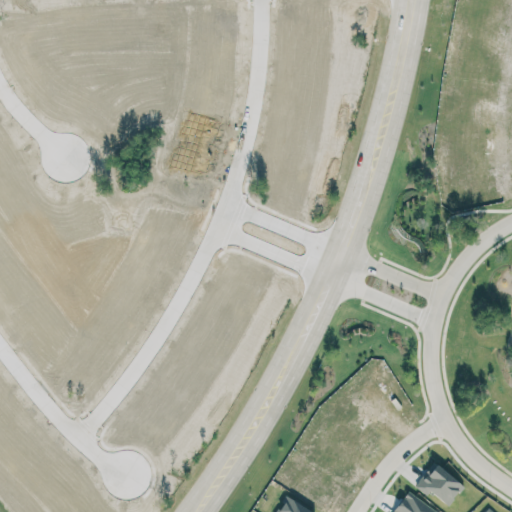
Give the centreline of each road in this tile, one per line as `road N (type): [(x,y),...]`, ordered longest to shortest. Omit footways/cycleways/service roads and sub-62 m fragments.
road 1 (residential): [(83,443),(172,325),(238,187),(258,101),(264,0)]
road 2 (secondary): [(412,0),(386,125),(341,253),(245,440)]
road 3 (residential): [(511,221),(452,277),(430,339),(446,418),(469,451),(511,486)]
road 4 (residential): [(0,346),(51,411),(131,479)]
road 5 (residential): [(354,511),(399,451),(446,418)]
road 6 (residential): [(341,253),(230,205)]
